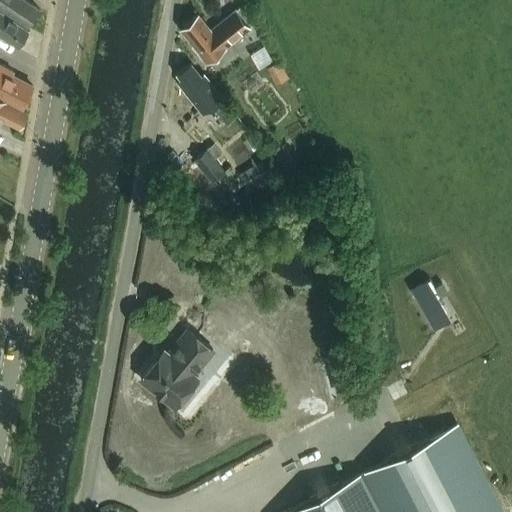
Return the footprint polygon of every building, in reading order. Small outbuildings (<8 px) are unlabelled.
[(0,0),(0,6),(27,25),(29,21),(32,21),(36,15),(36,12),(38,9),(24,0),(0,0)] [(235,8),(211,28),(198,13),(178,28),(191,43),(191,46),(206,65),(226,48),(226,47),(250,28),(235,8)] [(0,34),(18,46),(20,42),(23,42),(27,35),(26,32),(29,29),(28,28),(27,29),(0,10),(0,34)] [(269,63),(278,81),(291,75),(282,57),(269,63)] [(227,125),(237,116),(204,74),(202,76),(191,63),(177,74),(180,79),(176,82),(202,114),(212,106),(227,125)] [(0,95),(23,107),(33,87),(11,75),(13,71),(0,64),(0,95)] [(0,117),(19,126),(26,113),(0,99),(0,117)] [(287,142),(275,147),(287,172),(299,166),(287,142)] [(195,160),(213,181),(226,170),(215,157),(222,152),(215,143),(195,160)] [(447,292),(441,282),(430,288),(426,280),(411,288),(434,329),(449,320),(436,298),(447,292)] [(168,354),(163,350),(140,378),(174,406),(197,378),(193,374),(213,350),(188,329),(168,354)] [(352,392),(348,376),(336,379),(340,395),(352,392)] [(502,511),(456,423),(282,511),(502,511)]
